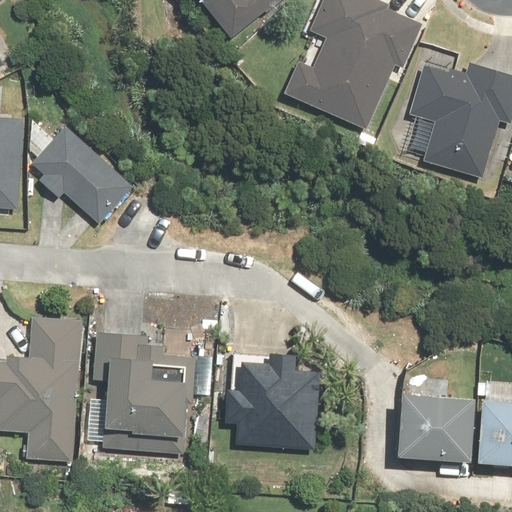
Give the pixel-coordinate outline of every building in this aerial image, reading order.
[(210,0),(237,34),(281,0),(210,0)] [(394,2),(389,0),(328,0),(315,30),(329,36),(317,65),(303,59),(289,92),(372,127),(399,64),(408,68),(427,21),(392,6),(394,2)] [(0,71),(0,70),(0,65),(12,59),(0,36),(0,71)] [(438,121),(428,160),(489,176),(504,119),(511,121),(511,68),(474,58),(471,70),(454,65),(453,68),(427,61),(413,114),(438,121)] [(0,207),(22,208),(27,116),(0,114),(0,207)] [(139,182),(69,122),(35,161),(47,171),(42,177),(63,196),(68,191),(104,222),(139,182)] [(30,456),(76,459),(87,317),(35,313),(32,354),(11,352),(10,359),(0,357),(0,397),(1,397),(0,404),(0,427),(32,430),(30,456)] [(115,378),(112,424),(190,429),(193,402),(197,403),(201,354),(170,352),(171,342),(152,340),(153,332),(101,328),(97,377),(115,378)] [(241,420),(240,442),(321,448),(328,366),(303,364),(304,348),(277,346),(277,357),(249,355),(246,384),(234,383),(231,419),(241,420)] [(411,388),(406,451),(479,456),(483,393),(411,388)] [(511,396),(490,395),(485,458),(511,459),(511,396)]
